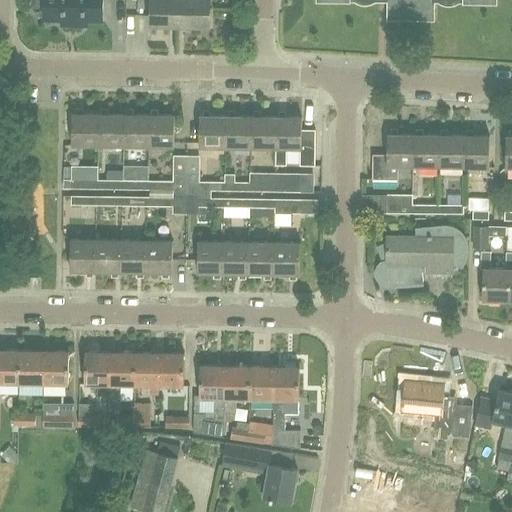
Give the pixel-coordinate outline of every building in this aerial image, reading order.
[(74,0),(31,0),(32,8),(44,8),(44,19),(61,20),(61,25),(73,25),(74,0)] [(74,0),(73,25),(88,26),(88,21),(103,21),(103,0),(74,0)] [(151,0),(151,27),(180,28),(180,0),(151,0)] [(180,0),(180,28),(210,28),(210,0),(180,0)] [(379,0),(387,0),(388,20),(436,21),(436,2),(439,2),(443,4),(446,5),(450,6),(453,5),(457,4),(460,2),(464,2),(464,4),(498,4),(498,0),(315,0),(316,2),(351,2),(351,1),(355,1),(358,3),(362,4),(365,5),(369,4),(372,3),(376,1),(379,1),(379,0)] [(98,145),(99,114),(73,114),(72,145),(98,145)] [(124,146),(124,115),(99,114),(98,145),(124,146)] [(149,146),(149,115),(124,115),(124,146),(149,146)] [(149,115),(149,146),(175,146),(175,115),(149,115)] [(225,147),(226,116),(200,116),(199,147),(225,147)] [(250,147),(251,116),(226,116),(225,147),(250,147)] [(276,148),(276,117),(251,116),(250,147),(276,148)] [(279,117),(276,117),(276,148),(277,148),(277,165),(288,165),(288,148),(300,148),(300,165),(315,165),(315,129),(302,129),(302,117),(279,117)] [(387,153),(373,153),(373,178),(399,179),(399,178),(413,178),(413,165),(413,134),(388,133),(387,153)] [(438,165),(439,134),(413,134),(413,165),(438,165)] [(464,166),(464,135),(439,134),(438,165),(464,166)] [(464,135),(464,166),(489,166),(490,135),(464,135)] [(99,188),(99,179),(99,168),(65,167),(64,188),(73,187),(99,188)] [(276,191),(277,173),(251,172),(251,182),(251,190),(276,191)] [(188,194),(188,173),(175,173),(174,180),(149,180),(148,183),(148,189),(151,189),(151,193),(174,194),(188,194)] [(215,190),(226,190),(226,181),(200,181),(200,174),(188,173),(188,194),(200,194),(211,194),(211,190),(215,190)] [(302,173),(277,173),(276,191),(302,191),(302,174),(302,173)] [(123,188),(123,180),(99,179),(99,188),(123,188)] [(148,189),(148,183),(149,180),(123,180),(123,188),(148,189)] [(251,190),(251,182),(226,181),(226,190),(251,190)] [(174,213),(187,213),(188,194),(174,194),(151,193),(151,197),(151,205),(174,205),(174,213)] [(200,194),(188,194),(187,213),(200,213),(200,206),(225,207),(225,198),(211,197),(211,194),(200,194)] [(412,212),(412,194),(388,194),(387,211),(412,212)] [(98,204),(98,196),(73,196),(73,204),(98,204)] [(123,205),(124,196),(98,196),(98,204),(123,205)] [(151,205),(151,197),(124,196),(123,205),(151,205)] [(251,207),(251,198),(225,198),(225,207),(226,206),(250,207),(251,207)] [(251,207),(250,207),(250,216),(276,216),(276,213),(319,213),(319,199),(276,198),(276,207),(251,207)] [(276,207),(276,198),(251,198),(251,207),(276,207)] [(511,219),(511,210),(505,210),(505,200),(500,200),(500,219),(500,220),(505,220),(511,219)] [(437,212),(437,204),(421,204),(421,212),(437,212)] [(446,213),(463,213),(463,204),(446,204),(446,213)] [(489,219),(490,210),(473,209),(473,211),(473,218),(489,219)] [(282,213),(282,229),(297,229),(297,213),(282,213)] [(490,236),(490,225),(473,224),(473,247),(489,248),(490,236)] [(507,236),(507,225),(490,225),(490,236),(507,236)] [(462,265),(465,259),(467,255),(467,250),(467,245),(466,241),(464,236),(462,233),(458,230),(454,227),(450,226),(446,226),(418,228),(418,235),(389,237),(390,244),(379,247),(387,273),(387,284),(406,282),(406,284),(425,282),(424,270),(426,270),(426,272),(454,271),(454,263),(462,265)] [(96,271),(96,240),(71,240),(70,271),(96,271)] [(121,271),(122,240),(96,240),(96,271),(121,271)] [(147,272),(147,241),(122,240),(121,271),(147,272)] [(147,241),(147,272),(172,272),(173,241),(147,241)] [(224,273),(224,242),(198,242),(198,272),(224,273)] [(249,273),(249,242),(224,242),(224,273),(249,273)] [(274,273),(274,243),(249,242),(249,273),(274,273)] [(274,243),(274,273),(300,274),(300,243),(274,243)] [(509,269),(506,269),(490,268),(490,252),(481,251),(480,268),(483,268),(483,299),(508,300),(509,269)] [(0,382),(20,383),(20,350),(0,350),(0,382)] [(44,384),(44,351),(20,350),(20,383),(44,384)] [(44,351),(44,384),(69,384),(69,351),(44,351)] [(111,395),(111,352),(85,352),(85,384),(99,384),(99,395),(111,395)] [(134,385),(135,352),(111,352),(111,395),(111,406),(122,406),(123,384),(134,385)] [(134,385),(150,385),(150,394),(160,394),(160,385),(160,353),(135,352),(134,385)] [(160,353),(160,385),(184,385),(184,353),(160,353)] [(225,422),(225,366),(200,366),(200,398),(216,398),(215,419),(207,417),(207,413),(195,413),(195,432),(224,436),(226,422),(225,422)] [(250,398),(250,366),(225,366),(225,422),(226,422),(232,422),(233,413),(237,413),(237,398),(250,398)] [(275,398),(275,367),(250,366),(250,398),(275,398)] [(275,367),(275,398),(273,434),(272,445),(301,449),(301,430),(285,430),(285,399),(299,399),(299,367),(275,367)] [(469,438),(471,413),(472,406),(456,404),(457,397),(442,395),(443,385),(405,381),(402,411),(435,414),(433,431),(452,432),(452,436),(469,438)] [(508,470),(511,452),(511,392),(499,390),(496,399),(492,421),(506,424),(498,458),(499,458),(496,468),(508,470)] [(492,421),(496,399),(482,396),(481,400),(476,420),(475,426),(490,429),(492,421)] [(44,426),(75,426),(75,403),(44,403),(44,415),(44,426)] [(110,426),(110,414),(93,414),(93,403),(80,403),(80,427),(110,427),(110,426)] [(135,428),(152,428),(152,403),(135,403),(135,414),(135,428)] [(20,426),(20,413),(12,412),(12,426),(20,426)] [(20,413),(20,426),(37,426),(37,413),(20,413)] [(111,415),(111,414),(110,414),(110,426),(118,426),(118,427),(135,428),(135,414),(118,414),(118,415),(111,415)] [(167,428),(190,428),(190,416),(167,415),(167,428)] [(249,428),(250,428),(251,423),(238,421),(238,426),(233,426),(231,438),(247,441),(249,428)] [(267,431),(250,428),(249,428),(247,441),(265,443),(267,431)] [(150,511),(162,511),(181,446),(160,441),(158,453),(148,450),(133,507),(150,511)] [(272,450),(259,448),(226,443),(224,454),(222,466),(268,474),(267,479),(262,480),(258,483),(258,488),(260,492),(264,495),(264,496),(292,501),(298,470),(269,465),(272,450)] [(422,498),(425,484),(415,483),(417,471),(427,473),(430,459),(408,455),(406,467),(379,462),(374,490),(422,498)] [(422,498),(374,490),(369,511),(419,511),(420,511),(425,511),(428,499),(422,498)]
